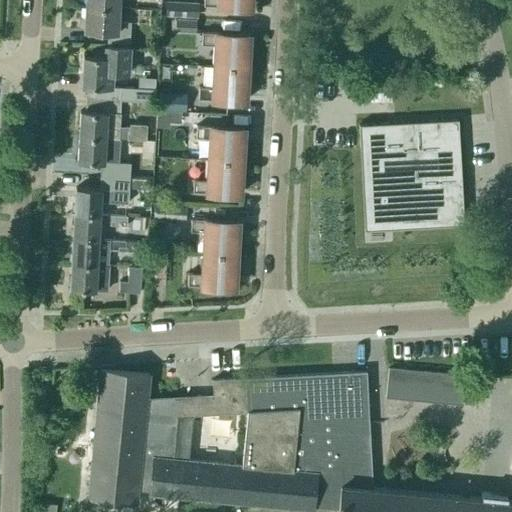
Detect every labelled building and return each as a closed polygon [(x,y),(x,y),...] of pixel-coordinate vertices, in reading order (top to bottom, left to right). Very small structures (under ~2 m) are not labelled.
[(198,3),(166,1),(166,17),(198,18),(198,3)] [(118,8),(86,6),(85,30),(108,32),(107,42),(128,43),(130,23),(117,22),(118,8)] [(195,34),(196,20),(176,19),(175,32),(195,34)] [(215,45),(214,66),(246,68),(248,35),(216,34),(202,33),(201,44),(215,45)] [(107,47),(107,50),(107,58),(83,57),(81,86),(105,88),(105,87),(111,88),(112,73),(129,74),(130,48),(107,47)] [(246,68),(214,66),(213,88),(199,87),(198,98),(212,98),(212,99),(245,101),(246,68)] [(344,81),(320,79),(318,122),(329,122),(330,107),(342,107),(344,81)] [(138,81),(138,89),(111,88),(105,87),(105,88),(86,86),(85,98),(120,100),(154,101),(155,82),(138,81)] [(186,93),(165,91),(164,107),(185,108),(186,93)] [(132,139),(132,140),(146,141),(147,125),(129,124),(129,127),(119,126),(120,113),(119,113),(120,100),(85,98),(84,112),(80,112),(78,136),(105,138),(120,138),(132,139)] [(169,111),(157,110),(156,127),(168,127),(169,122),(169,111)] [(459,142),(457,119),(358,124),(359,147),(365,147),(370,223),(457,219),(453,142),(459,142)] [(210,138),(208,160),(241,161),(243,129),(210,127),(210,128),(196,127),(196,137),(210,138)] [(101,162),(104,162),(118,163),(120,138),(105,138),(78,136),(77,161),(101,162)] [(241,161),(208,160),(207,181),(193,180),(193,191),(207,192),(239,194),(241,161)] [(118,163),(104,162),(101,162),(100,175),(129,177),(130,163),(118,163)] [(74,213),(99,215),(99,202),(127,203),(128,197),(128,188),(151,189),(151,178),(129,177),(100,175),(99,189),(75,188),(74,213)] [(161,187),(154,191),(160,201),(167,197),(161,187)] [(185,220),(186,206),(154,204),(153,218),(185,220)] [(105,241),(106,224),(110,225),(126,226),(127,216),(99,215),(74,213),(72,239),(97,240),(105,241)] [(204,231),(203,253),(236,255),(237,222),(205,220),(205,221),(191,220),(190,231),(204,231)] [(96,265),(97,240),(72,239),(71,264),(96,265)] [(109,241),(109,250),(125,251),(125,242),(109,241)] [(236,255),(203,253),(202,274),(188,274),(187,284),(201,285),(201,286),(234,288),(236,255)] [(164,284),(165,263),(154,262),(153,283),(164,284)] [(96,265),(71,264),(69,289),(94,291),(94,290),(107,291),(108,266),(96,265)] [(140,293),(141,268),(129,267),(127,282),(119,282),(119,292),(140,293)] [(464,375),(387,368),(385,397),(461,405),(464,375)] [(179,400),(162,399),(162,401),(146,399),(149,374),(100,369),(87,498),(136,502),(137,489),(149,490),(149,493),(313,509),(313,505),(338,508),(337,511),(511,511),(511,501),(373,489),(366,371),(212,380),(213,399),(195,397),(195,399),(179,398),(179,400)]
